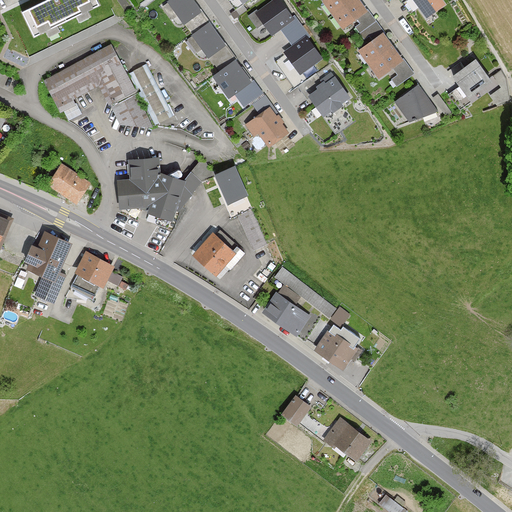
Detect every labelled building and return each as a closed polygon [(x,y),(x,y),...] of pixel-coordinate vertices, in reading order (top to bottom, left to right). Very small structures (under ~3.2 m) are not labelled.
[(54,0),(25,14),(37,40),(101,10),(96,0),(54,0)] [(202,9),(195,0),(169,0),(166,3),(183,24),(202,9)] [(288,53),(305,75),(326,59),(279,0),(277,0),(258,15),(277,39),(283,34),(294,48),(288,53)] [(371,15),(360,0),(332,0),(327,4),(348,32),(371,15)] [(418,0),(433,20),(452,7),(446,0),(418,0)] [(229,46),(212,24),(193,39),(210,61),(229,46)] [(407,63),(387,35),(361,53),(381,81),(407,63)] [(103,89),(125,129),(153,130),(176,118),(149,66),(131,75),(116,46),(49,81),(66,114),(81,106),(79,102),(103,89)] [(256,81),(238,57),(217,74),(227,87),(233,82),(241,93),(256,81)] [(498,85),(480,60),(456,78),(474,103),(498,85)] [(354,101),(337,80),(330,85),(328,82),(320,89),(322,91),(312,98),(328,118),(336,111),(338,114),(354,101)] [(409,124),(440,113),(421,86),(396,104),(409,124)] [(254,108),(262,117),(249,128),(257,139),(263,134),(275,150),(293,135),(284,124),(286,122),(267,98),(254,108)] [(10,119),(0,113),(0,133),(1,134),(10,119)] [(124,212),(155,210),(153,214),(179,226),(196,186),(173,176),(164,177),(162,160),(132,162),(133,182),(122,183),(124,212)] [(96,183),(67,168),(54,191),(83,206),(96,183)] [(215,180),(234,221),(240,218),(255,251),(267,246),(233,172),(215,180)] [(0,248),(6,251),(16,223),(0,217),(0,248)] [(38,296),(60,305),(71,278),(66,276),(79,245),(50,233),(43,249),(40,248),(33,265),(37,267),(34,273),(45,277),(38,296)] [(197,258),(220,278),(241,253),(217,234),(197,258)] [(80,277),(110,290),(120,268),(90,255),(80,277)] [(330,316),(337,307),(284,263),(276,272),(330,316)] [(270,316),(302,337),(316,316),(280,293),(274,303),(277,305),(270,316)] [(319,352),(349,371),(363,350),(333,330),(319,352)] [(287,414),(303,424),(314,407),(298,397),(287,414)] [(343,447),(366,463),(378,445),(342,420),(327,442),(341,451),(343,447)]
